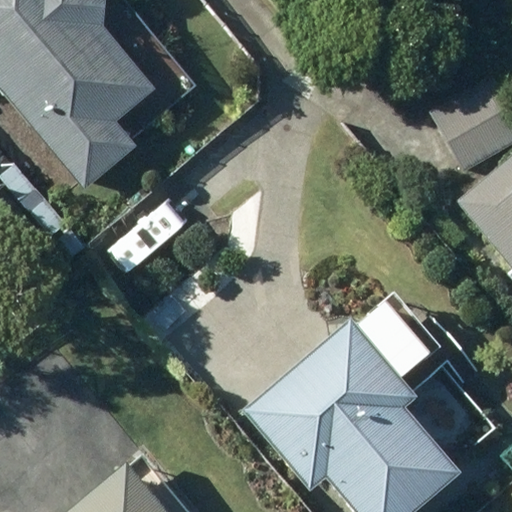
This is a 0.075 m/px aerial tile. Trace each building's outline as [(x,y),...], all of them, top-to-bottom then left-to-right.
[(94,18),(95,0),(0,0),(0,87),(80,184),(131,141),(109,115),(148,82),(94,18)] [(511,115),(488,74),(428,109),(460,166),(511,136),(511,115)] [(511,269),(511,145),(451,196),(511,269)] [(398,511),(453,465),(397,402),(411,390),(342,310),(235,404),(303,483),(317,471),(352,511),(398,511)] [(164,511),(118,456),(50,511),(164,511)]
